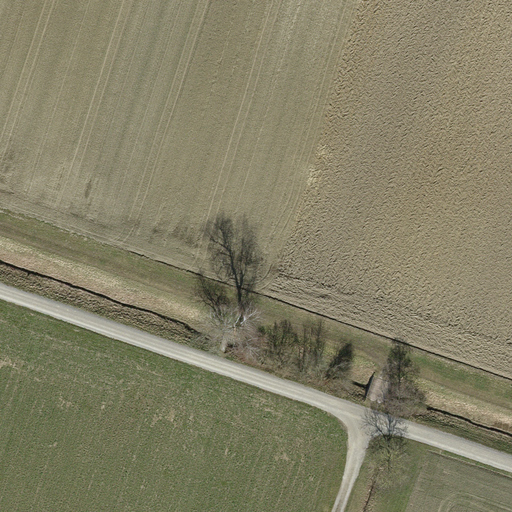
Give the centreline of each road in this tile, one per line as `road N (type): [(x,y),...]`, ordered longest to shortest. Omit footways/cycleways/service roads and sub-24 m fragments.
road 1 (track): [(0,231),(511,407)]
road 2 (track): [(0,292),(511,467)]
road 3 (track): [(340,511),(393,366)]
